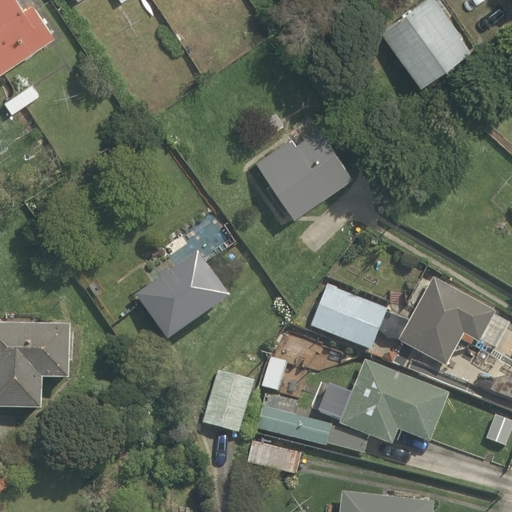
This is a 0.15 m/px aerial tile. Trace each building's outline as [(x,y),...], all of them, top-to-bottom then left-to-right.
[(0,0),(0,74),(56,37),(33,4),(24,10),(17,0),(0,0)] [(427,0),(381,32),(420,87),(470,51),(460,38),(462,37),(435,0),(427,0)] [(31,84),(4,104),(14,117),(41,96),(31,84)] [(261,122),(269,134),(284,125),(276,113),(261,122)] [(257,163),(293,217),(353,177),(320,128),(296,144),(293,140),(257,163)] [(134,245),(147,266),(164,256),(151,234),(134,245)] [(137,297),(171,344),(231,300),(198,254),(170,274),(168,271),(159,277),(162,280),(137,297)] [(494,313),(433,280),(409,323),(385,314),(387,310),(327,288),(311,329),(367,352),(378,331),(446,368),(463,336),(477,344),(494,313)] [(0,411),(42,413),(44,381),(68,382),(70,328),(0,324),(0,411)] [(285,330),(276,355),(297,363),(306,338),(285,330)] [(448,393),(362,360),(349,393),(334,387),(323,415),(337,421),(336,425),(328,422),(262,407),(255,429),(324,447),(326,443),(362,455),(365,437),(392,447),(398,433),(428,445),(448,393)] [(297,383),(302,367),(285,361),(280,378),(297,383)] [(203,424),(240,435),(256,384),(219,372),(203,424)] [(248,462),(296,475),(302,455),(254,442),(248,462)] [(432,511),(433,503),(343,494),(340,511),(432,511)]
